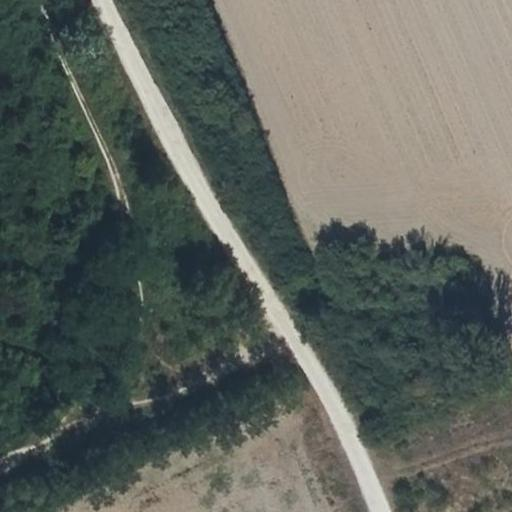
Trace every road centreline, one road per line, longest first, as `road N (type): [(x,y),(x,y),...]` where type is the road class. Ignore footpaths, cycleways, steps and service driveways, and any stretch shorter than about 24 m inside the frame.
road 1 (track): [(285,329),(100,0)]
road 2 (track): [(379,511),(342,415),(285,329)]
